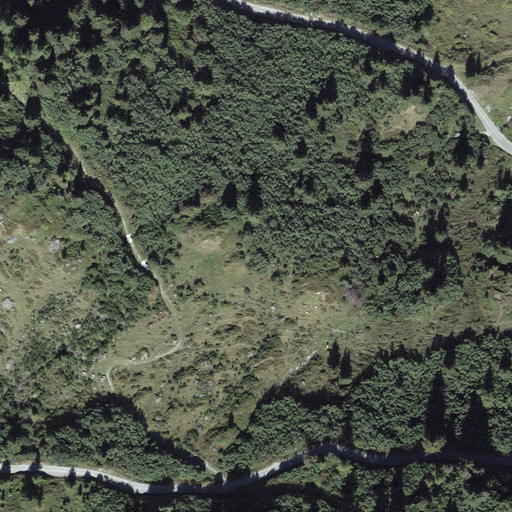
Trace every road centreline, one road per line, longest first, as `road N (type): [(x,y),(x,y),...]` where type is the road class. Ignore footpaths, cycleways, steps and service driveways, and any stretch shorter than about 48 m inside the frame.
road 1 (track): [(511,464),(377,461),(329,448),(302,452),(220,492),(0,468)]
road 2 (track): [(221,0),(345,26),(401,48),(448,76),(511,152)]
